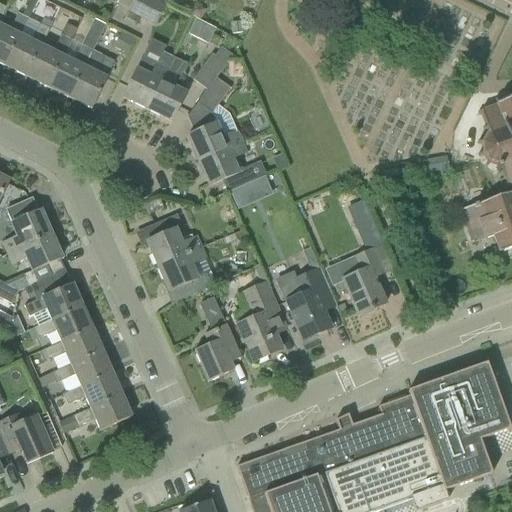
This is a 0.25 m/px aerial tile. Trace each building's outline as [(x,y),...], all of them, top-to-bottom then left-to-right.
[(128,9),(132,0),(120,0),(118,5),(128,9)] [(151,0),(134,0),(128,12),(127,14),(155,28),(165,7),(151,0)] [(204,12),(194,7),(189,17),(199,21),(204,12)] [(32,12),(26,9),(22,18),(28,21),(32,12)] [(9,32),(0,28),(0,66),(4,68),(27,21),(20,17),(17,16),(9,32)] [(194,19),(187,35),(208,44),(215,28),(194,19)] [(8,70),(26,79),(41,48),(49,31),(27,21),(4,68),(7,70),(6,72),(7,72),(8,70)] [(229,25),(231,36),(243,35),(242,23),(229,25)] [(47,90),(63,59),(62,59),(76,32),(66,27),(52,54),(41,48),(26,79),(29,81),(28,83),(29,83),(30,81),(47,90)] [(112,49),(128,57),(135,42),(120,34),(112,49)] [(51,92),(69,100),(92,53),(82,48),(74,65),(63,59),(47,90),(50,91),(49,93),(50,94),(51,92)] [(220,49),(213,58),(211,56),(192,82),(206,93),(215,80),(232,57),(220,49)] [(114,64),(92,53),(69,100),(72,102),(71,104),(72,104),(73,102),(90,111),(91,112),(106,81),(105,80),(114,64)] [(136,72),(122,100),(146,112),(172,59),(163,55),(157,67),(143,60),(136,72)] [(185,95),(175,91),(186,67),(172,59),(146,112),(171,124),(185,95)] [(230,91),(215,80),(206,93),(186,119),(194,135),(186,139),(198,164),(241,144),(236,134),(230,121),(227,116),(218,108),(230,91)] [(511,101),(498,106),(496,100),(494,101),(496,107),(482,113),(479,111),(477,114),(481,115),(485,129),(482,130),(483,132),(486,131),(487,135),(482,144),(477,143),(477,146),(482,147),(482,155),(477,156),(478,159),(483,157),(487,163),(484,167),(486,169),(489,165),(499,168),(495,169),(497,173),(500,172),(501,173),(498,174),(498,175),(496,176),(502,192),(511,188),(511,101)] [(245,155),(241,144),(198,164),(209,188),(221,183),(226,195),(266,178),(260,164),(237,174),(231,161),(245,155)] [(448,171),(446,159),(426,163),(418,164),(420,174),(428,172),(428,174),(448,171)] [(511,188),(502,192),(504,197),(462,211),(473,245),(493,238),(496,244),(500,254),(511,250),(511,188)] [(150,216),(163,210),(159,200),(145,205),(150,216)] [(50,237),(39,213),(37,215),(31,202),(5,213),(17,239),(3,245),(8,256),(50,237)] [(363,247),(379,240),(363,203),(346,210),(363,247)] [(146,244),(157,269),(200,250),(195,240),(181,246),(175,234),(182,231),(176,217),(155,226),(159,238),(146,244)] [(243,232),(233,237),(236,242),(240,245),(247,242),(243,232)] [(50,237),(8,256),(13,267),(26,261),(32,273),(24,277),(29,288),(64,273),(59,262),(60,261),(50,237)] [(204,260),(200,250),(157,269),(168,294),(188,285),(193,297),(213,289),(207,277),(197,282),(190,267),(204,260)] [(342,282),(358,318),(385,306),(373,280),(385,275),(375,251),(354,260),(360,274),(342,282)] [(303,342),(329,331),(313,294),(327,288),(320,271),(295,282),(292,276),(277,283),(303,342)] [(37,328),(82,309),(80,305),(82,305),(82,304),(80,305),(72,287),(72,286),(70,287),(64,273),(29,288),(34,299),(36,303),(23,308),(28,319),(32,317),(37,328)] [(0,300),(11,306),(17,294),(0,285),(0,300)] [(280,352),(274,338),(285,333),(265,285),(260,287),(242,295),(243,296),(249,310),(241,313),(234,316),(238,327),(237,328),(253,364),(280,352)] [(34,299),(29,288),(23,291),(28,302),(34,299)] [(204,320),(219,313),(213,300),(198,307),(204,320)] [(55,333),(60,344),(60,345),(91,331),(90,328),(92,327),(92,326),(90,327),(82,309),(37,328),(33,330),(38,341),(55,333)] [(15,318),(10,320),(8,332),(11,341),(23,335),(15,318)] [(230,365),(240,360),(226,327),(204,337),(208,347),(194,353),(207,384),(233,373),(230,365)] [(60,345),(43,352),(47,361),(48,364),(67,355),(71,366),(101,353),(100,350),(102,349),(101,348),(99,349),(91,331),(60,345)] [(47,361),(43,352),(38,354),(42,363),(47,361)] [(80,389),(111,375),(110,372),(112,371),(111,370),(109,371),(101,353),(71,366),(53,374),(53,376),(58,385),(75,378),(80,389)] [(381,511),(410,502),(413,511),(420,511),(447,503),(444,494),(491,477),(485,460),(487,460),(481,442),(510,432),(486,366),(407,394),(409,398),(378,409),(380,418),(351,428),(347,417),(335,423),(338,433),(236,469),(251,511),(266,507),(268,511),(381,511)] [(72,418),(121,397),(119,394),(121,393),(121,392),(119,393),(111,375),(80,389),(62,396),(63,398),(67,408),(85,400),(89,411),(72,418)] [(121,397),(72,418),(77,429),(94,421),(99,432),(99,433),(131,419),(131,418),(130,418),(129,416),(131,415),(131,414),(129,415),(121,397)] [(27,466),(51,454),(36,419),(21,425),(18,417),(0,425),(0,436),(9,457),(20,452),(27,466)] [(58,425),(63,437),(77,431),(71,419),(58,425)]
